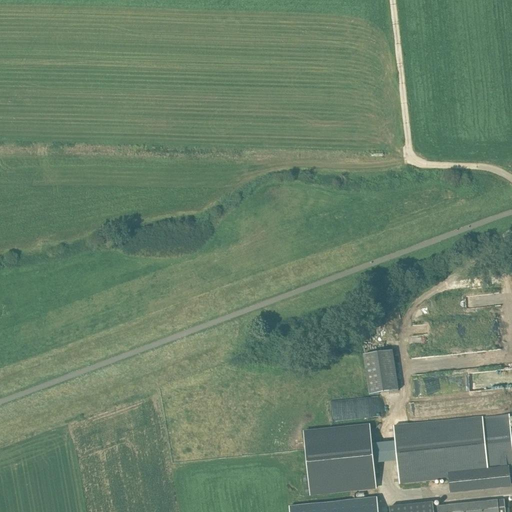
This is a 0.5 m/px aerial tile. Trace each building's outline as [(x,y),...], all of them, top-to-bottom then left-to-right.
[(435,341),(448,341),(448,327),(435,326),(435,341)] [(398,391),(393,351),(364,355),(369,395),(398,391)] [(344,418),(343,400),(330,401),(331,419),(344,418)] [(511,442),(509,417),(499,418),(394,429),(395,442),(397,462),(399,481),(449,476),(451,495),(511,488),(509,470),(511,469),(511,442)] [(370,426),(304,432),(310,496),(377,489),(374,464),(372,444),(370,426)] [(397,462),(395,442),(372,444),(374,464),(397,462)] [(377,511),(376,498),(291,508),(291,511),(377,511)] [(498,511),(497,501),(488,502),(434,508),(433,503),(390,508),(390,511),(498,511)]
